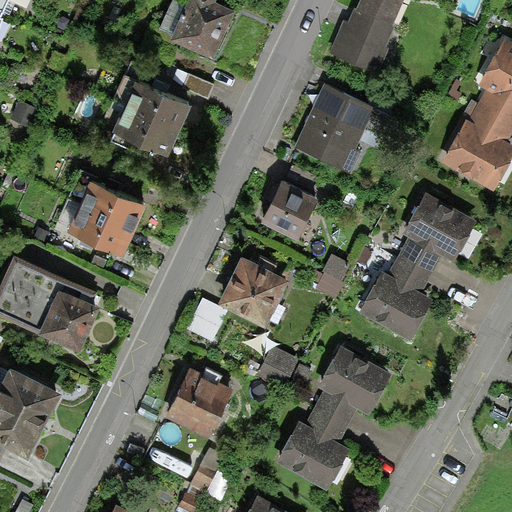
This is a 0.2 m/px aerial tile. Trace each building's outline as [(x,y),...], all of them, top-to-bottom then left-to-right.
[(0,0),(0,10),(3,12),(8,0),(0,0)] [(217,0),(189,0),(188,4),(179,0),(173,0),(160,28),(173,34),(171,40),(213,59),(235,11),(216,2),(217,0)] [(453,0),(360,0),(356,9),(355,8),(349,22),(345,20),(330,54),(375,74),(395,28),(393,27),(404,0),(451,0),(453,1),(453,0)] [(511,43),(505,40),(479,86),(486,91),(511,104),(511,43)] [(68,58),(54,52),(47,68),(61,74),(68,58)] [(214,84),(177,68),(171,82),(208,98),(214,84)] [(124,77),(114,98),(125,103),(181,128),(191,106),(155,91),(124,77)] [(377,108),(326,83),(321,93),(295,148),(351,175),(362,153),(356,151),(377,108)] [(511,134),(511,104),(486,91),(469,122),(507,143),(511,134)] [(41,110),(19,101),(11,120),(33,129),(41,110)] [(169,157),(181,128),(125,103),(113,133),(163,155),(169,157)] [(469,122),(466,120),(442,164),(494,192),(511,160),(511,145),(507,143),(469,122)] [(293,165),(285,183),(311,195),(319,177),(293,165)] [(147,207),(92,182),(80,207),(135,232),(147,207)] [(285,183),(283,182),(281,185),(263,223),(299,241),(319,199),(311,195),(285,183)] [(425,194),(402,238),(407,241),(442,259),(447,261),(454,265),(477,221),(425,194)] [(135,232),(80,207),(68,233),(123,258),(135,232)] [(50,233),(38,227),(32,239),(45,244),(50,233)] [(442,259),(407,241),(388,276),(423,295),(442,259)] [(107,260),(95,254),(91,264),(103,269),(107,260)] [(323,272),(325,273),(344,283),(353,265),(332,254),(323,272)] [(255,265),(243,259),(219,306),(266,330),(290,283),(285,280),(291,270),(261,255),(255,265)] [(15,256),(0,288),(0,316),(81,352),(96,318),(100,308),(92,305),(97,293),(15,256)] [(344,283),(325,273),(324,275),(313,269),(309,277),(319,283),(316,288),(336,299),(344,283)] [(388,276),(382,273),(358,315),(410,343),(433,301),(427,297),(423,295),(388,276)] [(340,338),(317,380),(325,384),(358,403),(362,405),(369,408),(392,366),(340,338)] [(301,356),(273,341),(257,370),(285,385),(289,379),(299,359),(301,356)] [(203,366),(190,359),(165,409),(209,431),(233,382),(221,375),(224,367),(207,359),(203,366)] [(315,368),(299,359),(289,379),(304,387),(315,368)] [(62,394),(10,367),(2,382),(1,381),(0,382),(0,445),(7,449),(28,460),(46,425),(62,394)] [(358,403),(325,384),(307,417),(340,435),(358,403)] [(307,417),(299,413),(275,455),(327,483),(350,441),(343,437),(340,435),(307,417)] [(227,452),(210,443),(190,481),(207,490),(227,452)] [(301,511),(257,488),(244,511),(301,511)] [(194,511),(200,502),(183,494),(177,507),(187,511),(194,511)] [(126,503),(115,497),(107,511),(143,511),(142,511),(145,505),(129,497),(126,503)] [(29,511),(33,504),(22,499),(15,511),(29,511)]
